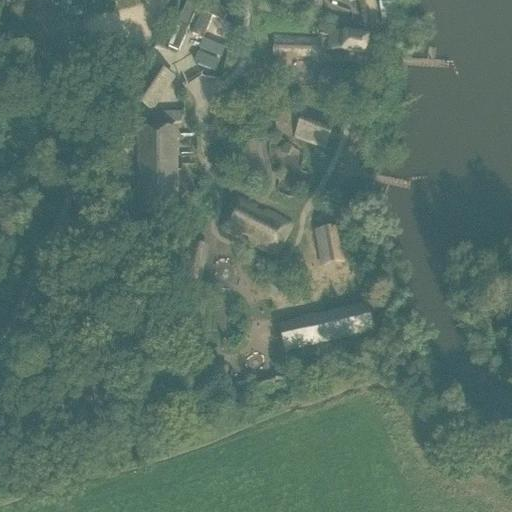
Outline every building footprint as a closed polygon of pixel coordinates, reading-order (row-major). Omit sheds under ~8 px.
[(397,0),(396,0),(379,5),(383,18),(401,13),(397,0)] [(188,3),(180,22),(188,25),(196,6),(188,3)] [(366,55),(368,38),(357,36),(332,30),(329,50),(366,55)] [(188,60),(214,71),(219,59),(216,58),(221,47),(199,37),(188,60)] [(319,42),(274,39),(273,55),(318,58),(319,42)] [(126,95),(154,113),(177,78),(152,62),(142,78),(139,76),(126,95)] [(338,74),(322,69),(317,85),(333,89),(338,74)] [(331,129),(300,118),(292,142),(323,153),(331,129)] [(140,215),(175,215),(174,131),(138,131),(140,215)] [(281,157),(291,160),(294,149),(284,146),(281,157)] [(298,161),(286,164),(288,176),(300,173),(298,161)] [(244,239),(275,255),(289,226),(259,210),(236,199),(221,227),(244,239)] [(308,228),(308,250),(340,250),(340,228),(308,228)] [(198,250),(179,249),(177,274),(197,276),(198,250)] [(371,333),(372,333),(374,332),(368,305),(320,316),(281,325),(288,352),(327,343),(367,334),(368,333),(368,334),(371,333)] [(231,367),(204,368),(205,392),(232,391),(231,367)]
